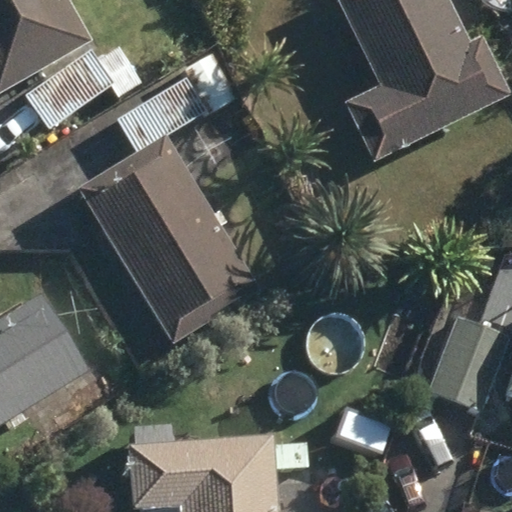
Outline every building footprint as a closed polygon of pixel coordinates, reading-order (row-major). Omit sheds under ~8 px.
[(0,0),(0,100),(93,46),(65,0),(0,0)] [(346,105),(378,168),(510,102),(481,45),(471,49),(446,0),(338,0),(383,87),(346,105)] [(26,102),(49,135),(115,90),(91,55),(26,102)] [(80,194),(175,348),(259,296),(165,142),(231,101),(211,68),(117,125),(138,160),(80,194)] [(307,120),(325,163),(355,150),(336,107),(307,120)] [(0,431),(70,389),(80,407),(46,427),(53,439),(122,399),(104,369),(89,379),(43,302),(0,327),(0,431)] [(431,398),(482,418),(510,342),(461,322),(431,398)] [(170,511),(183,511),(182,511),(278,511),(274,445),(130,454),(133,511),(170,511)] [(286,451),(287,476),(306,475),(305,451),(286,451)]
